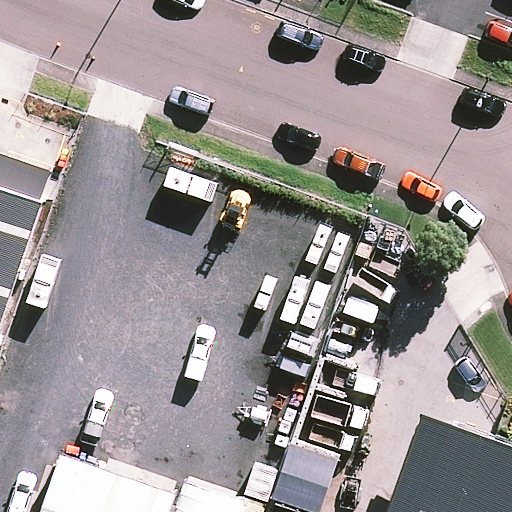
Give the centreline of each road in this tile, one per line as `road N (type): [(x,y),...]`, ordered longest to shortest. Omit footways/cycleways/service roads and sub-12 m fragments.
road 1 (unclassified): [(511,186),(453,143),(60,0)]
road 2 (unknown): [(373,115),(415,0)]
